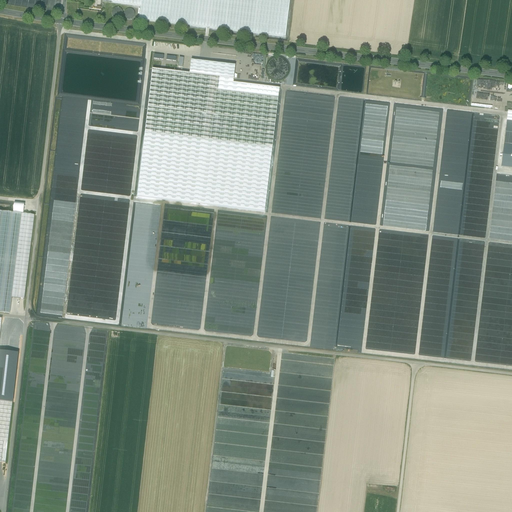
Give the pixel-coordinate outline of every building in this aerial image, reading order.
[(170,0),(140,0),(140,7),(169,10),(170,0)] [(153,62),(153,69),(174,72),(175,62),(169,61),(164,60),(163,63),(153,62)] [(235,66),(191,60),(189,74),(234,79),(235,66)] [(365,98),(152,73),(122,327),(335,352),(365,98)] [(511,111),(505,111),(499,168),(511,169),(511,111)] [(35,216),(0,211),(0,312),(10,314),(12,298),(25,300),(35,216)] [(399,282),(399,279),(401,280),(402,277),(399,276),(393,274),(392,283),(395,283),(396,281),(399,282)] [(12,403),(0,401),(0,462),(6,463),(12,403)]
